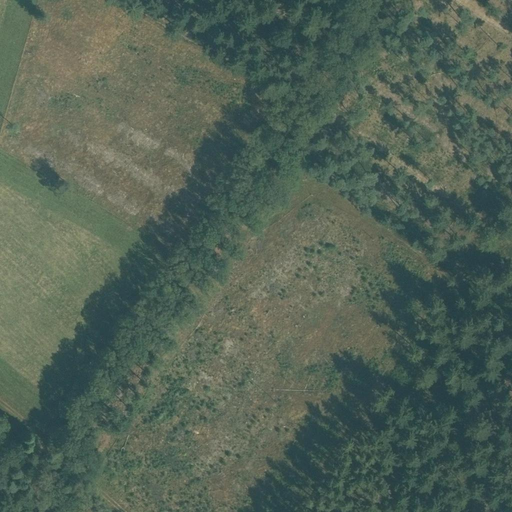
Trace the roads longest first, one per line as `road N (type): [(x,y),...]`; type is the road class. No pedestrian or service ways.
road 1 (track): [(391,0),(76,466)]
road 2 (track): [(131,511),(0,401)]
